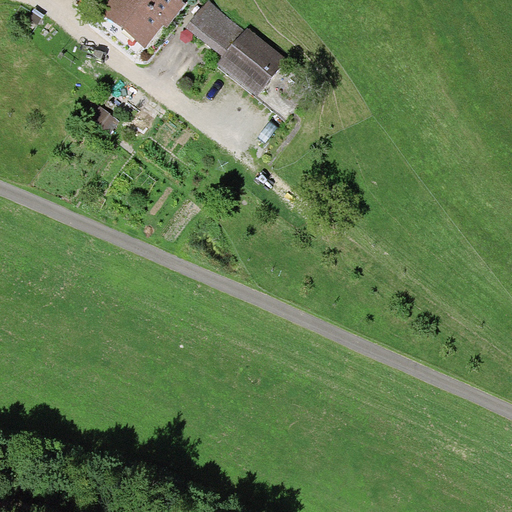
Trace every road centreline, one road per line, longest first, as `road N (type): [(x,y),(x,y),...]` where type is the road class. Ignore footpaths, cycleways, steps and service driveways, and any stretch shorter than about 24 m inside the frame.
road 1 (track): [(0,188),(511,416)]
road 2 (track): [(511,357),(143,92)]
road 3 (track): [(29,0),(143,92)]
